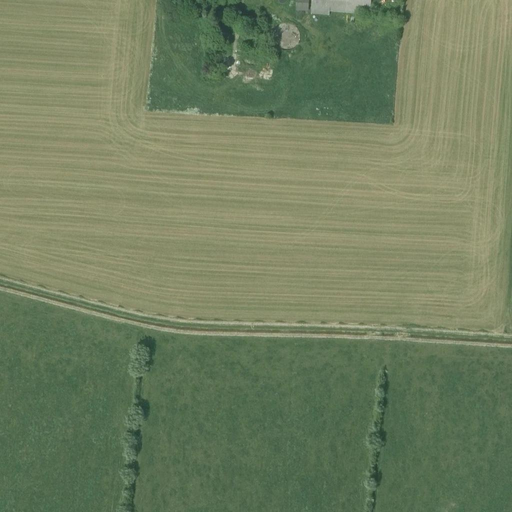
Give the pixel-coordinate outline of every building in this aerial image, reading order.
[(308,12),(308,0),(296,0),(295,11),(308,12)] [(370,0),(311,0),(311,14),(328,16),(328,12),(369,15),(370,0)] [(186,25),(200,27),(201,19),(187,17),(186,25)] [(283,26),(274,37),(283,44),(292,33),(283,26)] [(235,69),(257,70),(257,55),(236,54),(235,69)]
